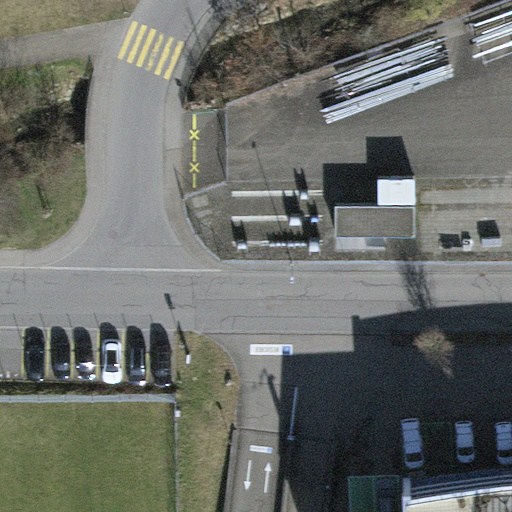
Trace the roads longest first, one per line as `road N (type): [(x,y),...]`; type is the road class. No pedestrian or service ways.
road 1 (residential): [(511,287),(138,293)]
road 2 (residential): [(201,0),(156,37),(138,293)]
road 3 (unknown): [(232,291),(248,511)]
road 4 (residential): [(138,293),(0,293)]
